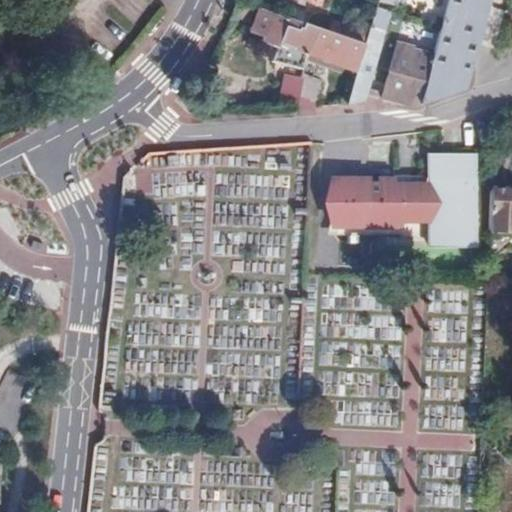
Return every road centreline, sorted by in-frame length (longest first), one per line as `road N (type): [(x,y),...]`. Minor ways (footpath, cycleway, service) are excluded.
road 1 (residential): [(511,86),(393,122),(193,136),(172,133),(129,93)]
road 2 (tertiary): [(46,142),(87,218),(94,250),(66,511)]
